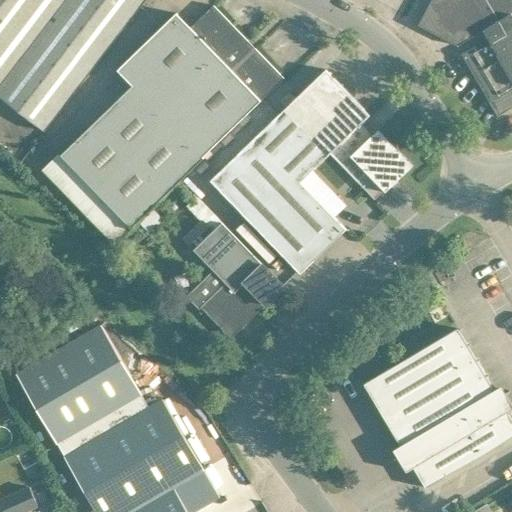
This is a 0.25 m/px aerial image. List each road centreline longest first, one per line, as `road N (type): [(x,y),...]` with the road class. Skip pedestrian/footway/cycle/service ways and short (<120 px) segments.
road 1 (unclassified): [(324,511),(256,419),(260,379),(437,214),(482,183)]
road 2 (unclassified): [(482,183),(370,31),(309,0)]
